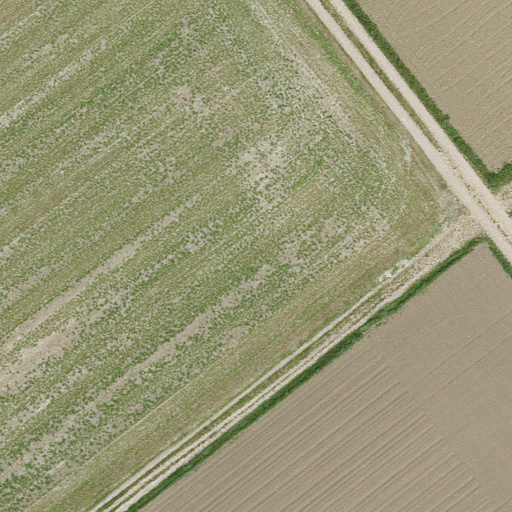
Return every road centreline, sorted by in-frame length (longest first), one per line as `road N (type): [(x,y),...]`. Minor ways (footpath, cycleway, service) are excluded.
road 1 (track): [(488,212),(104,511)]
road 2 (track): [(323,0),(488,212)]
